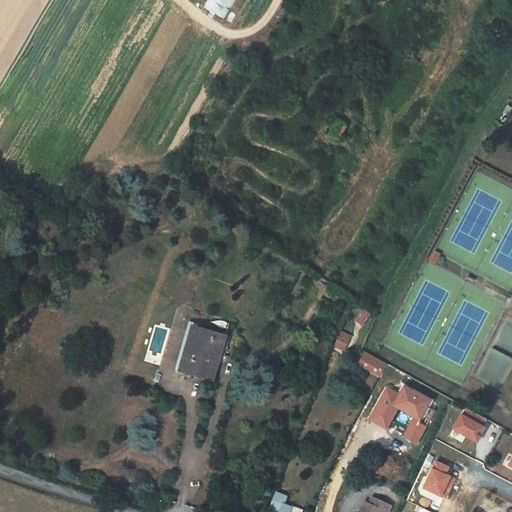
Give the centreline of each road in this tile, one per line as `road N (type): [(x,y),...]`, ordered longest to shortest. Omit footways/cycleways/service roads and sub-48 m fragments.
road 1 (track): [(172,0),(208,29),(232,32),(268,16),(278,0)]
road 2 (residential): [(120,511),(0,472)]
